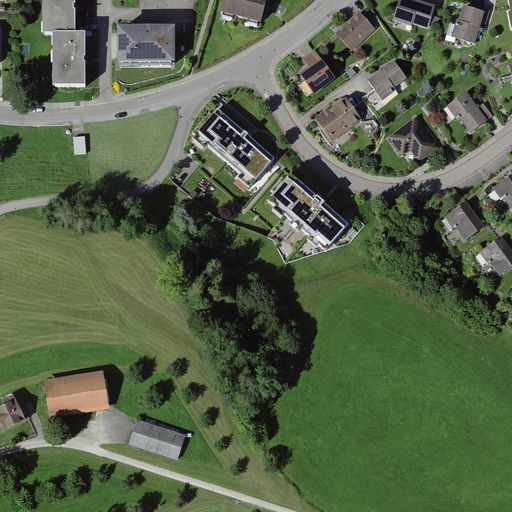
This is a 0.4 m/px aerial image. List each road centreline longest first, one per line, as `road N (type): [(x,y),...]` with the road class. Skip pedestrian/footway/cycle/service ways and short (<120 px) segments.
road 1 (residential): [(253,65),(308,154),(370,188),(415,189),(456,175),(511,138)]
road 2 (residential): [(189,90),(163,174),(144,190),(0,210)]
road 3 (residential): [(0,115),(73,117),(189,90)]
road 4 (track): [(105,453),(283,511)]
road 5 (residential): [(511,455),(452,440),(372,401),(379,386)]
